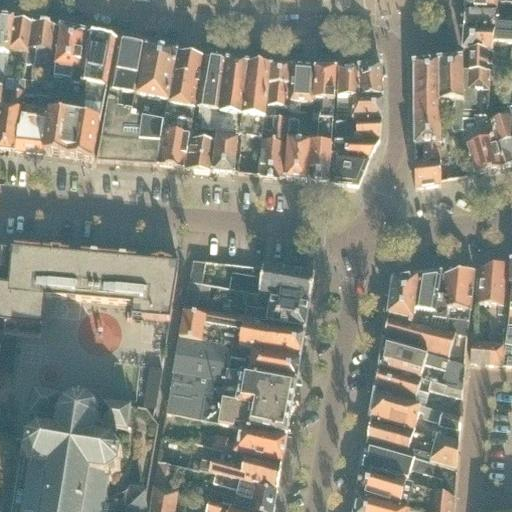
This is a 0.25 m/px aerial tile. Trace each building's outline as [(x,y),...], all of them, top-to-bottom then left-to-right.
[(511,8),(511,0),(466,0),(466,12),(497,14),(496,27),(511,27),(511,18),(504,18),(505,8),(511,8)] [(497,14),(466,12),(465,33),(495,34),(496,27),(497,14)] [(12,43),(15,22),(0,20),(0,80),(6,82),(9,58),(10,53),(12,43)] [(32,26),(15,22),(12,43),(10,53),(27,55),(29,55),(32,26)] [(56,56),(59,31),(32,26),(29,55),(27,55),(25,67),(34,68),(36,53),(56,56)] [(463,54),(470,53),(470,54),(493,55),(494,48),(511,48),(511,27),(496,27),(495,34),(465,33),(463,54)] [(81,67),(86,38),(61,32),(55,70),(56,71),(55,80),(62,81),(59,99),(52,98),(49,116),(85,122),(88,102),(86,102),(88,88),(82,87),(84,68),(81,67)] [(100,125),(116,44),(89,38),(84,68),(82,87),(88,88),(86,102),(88,102),(85,122),(100,125)] [(119,105),(119,111),(134,113),(137,99),(138,99),(146,50),(120,45),(108,103),(119,105)] [(178,56),(146,50),(138,99),(137,99),(134,113),(133,119),(164,124),(164,120),(167,107),(178,56)] [(470,54),(470,73),(470,75),(487,76),(487,56),(493,56),(493,55),(470,54)] [(196,112),(204,61),(178,56),(167,107),(188,111),(186,120),(193,121),(195,112),(196,112)] [(226,65),(207,62),(198,113),(206,114),(219,116),(226,65)] [(464,106),(462,73),(462,63),(438,65),(439,65),(438,97),(439,106),(441,106),(455,106),(455,109),(453,110),(453,136),(462,135),(463,122),(463,114),(464,106)] [(249,68),(226,65),(219,116),(206,114),(203,133),(218,136),(240,138),(242,120),(243,120),(249,68)] [(441,165),(441,150),(442,150),(441,106),(439,106),(438,97),(439,65),(422,67),(422,91),(414,91),(415,149),(423,149),(423,166),(441,165)] [(243,120),(265,122),(267,110),(270,70),(249,68),(243,120)] [(290,72),(270,70),(267,110),(288,111),(290,72)] [(378,70),(360,72),(361,101),(382,101),(381,73),(378,70)] [(316,74),(293,72),(290,116),(300,117),(301,109),(314,110),(316,74)] [(360,72),(339,74),(339,103),(361,103),(361,101),(360,72)] [(470,73),(462,73),(464,106),(463,114),(476,114),(476,94),(490,94),(492,76),(487,76),(470,75),(470,73)] [(333,126),(336,74),(316,74),(314,110),(313,124),(320,125),(333,126)] [(0,115),(0,152),(16,154),(21,109),(23,110),(26,85),(20,84),(19,95),(11,94),(10,111),(1,110),(0,115)] [(26,85),(25,99),(36,100),(37,86),(26,85)] [(43,157),(49,116),(52,98),(50,98),(48,113),(23,110),(21,109),(16,154),(43,157)] [(338,112),(352,113),(352,123),(356,123),(382,123),(382,101),(361,101),(361,103),(339,103),(338,104),(338,112)] [(108,103),(97,165),(157,169),(160,148),(164,124),(133,119),(134,113),(119,111),(119,105),(108,103)] [(206,114),(198,113),(194,132),(203,133),(206,114)] [(68,161),(93,166),(100,125),(85,122),(49,116),(43,157),(44,157),(43,157),(68,161)] [(503,171),(511,168),(511,125),(510,119),(489,126),(503,171)] [(184,172),(192,129),(193,125),(181,123),(164,120),(164,124),(160,148),(157,169),(184,172)] [(468,148),(477,177),(503,171),(489,126),(488,121),(475,122),(482,144),(468,148)] [(260,180),(282,182),(286,148),(287,123),(274,122),(271,146),(263,145),(261,163),(260,179),(260,180)] [(380,144),(382,123),(356,123),(357,139),(357,144),(380,144)] [(309,185),(329,187),(333,126),(320,125),(318,141),(308,140),(308,146),(312,147),(309,185)] [(286,183),(309,185),(312,147),(308,146),(298,146),(299,127),(289,126),(286,183)] [(369,165),(380,144),(357,144),(357,139),(347,140),(346,128),(337,129),(335,160),(339,161),(339,162),(369,165)] [(212,175),(234,177),(238,143),(217,140),(216,145),(212,175)] [(192,143),(187,173),(212,175),(216,145),(192,143)] [(334,170),(332,188),(358,191),(369,165),(339,162),(339,166),(337,166),(337,170),(334,170)] [(416,193),(441,190),(441,165),(423,166),(415,166),(416,193)] [(171,324),(178,271),(0,251),(0,378),(14,380),(18,340),(42,343),(46,301),(133,309),(131,326),(132,326),(133,321),(171,324)] [(202,289),(206,267),(193,265),(189,287),(202,289)] [(505,349),(502,370),(511,370),(511,265),(511,266),(509,287),(511,287),(511,297),(511,310),(509,321),(505,349)] [(507,287),(508,267),(480,273),(480,274),(476,307),(500,310),(498,319),(509,321),(511,310),(505,310),(506,287),(507,287)] [(271,299),(310,305),(311,305),(315,279),(263,270),(263,272),(261,283),(233,279),(230,295),(260,299),(260,298),(271,300),(271,299)] [(441,301),(438,324),(446,325),(446,324),(450,324),(469,327),(474,275),(474,274),(445,278),(440,301),(441,301)] [(441,279),(420,281),(414,326),(414,328),(448,336),(450,324),(446,324),(446,325),(438,324),(441,301),(440,301),(438,301),(441,279)] [(420,281),(394,285),(389,319),(414,326),(420,281)] [(202,289),(189,287),(185,312),(198,314),(202,289)] [(305,331),(310,305),(271,299),(271,300),(268,315),(247,311),(245,321),(263,324),(305,331)] [(262,332),(263,324),(245,321),(205,314),(204,321),(184,317),(180,342),(202,346),(219,349),(219,347),(225,348),(224,349),(232,351),(265,356),(282,358),(300,361),(304,336),(293,336),(273,334),(262,332)] [(414,328),(414,326),(389,319),(385,345),(429,357),(428,359),(465,370),(469,327),(450,324),(448,336),(414,328)] [(287,439),(296,387),(249,379),(228,375),(230,362),(232,354),(179,344),(169,408),(168,409),(166,419),(234,433),(235,428),(287,439)] [(462,403),(463,395),(465,370),(428,359),(429,357),(385,345),(376,396),(415,408),(419,395),(428,398),(429,395),(445,400),(462,403)] [(471,367),(502,370),(505,349),(473,345),(471,367)] [(296,387),(300,361),(282,358),(265,356),(232,351),(232,354),(230,362),(245,365),(246,362),(251,363),(249,379),(296,387)] [(34,392),(29,418),(26,443),(24,457),(30,466),(22,511),(106,511),(112,480),(111,480),(120,473),(122,458),(113,446),(115,432),(129,435),(132,409),(103,405),(102,409),(101,424),(98,424),(98,416),(92,409),(88,406),(75,404),(65,409),(60,418),(58,417),(59,409),(61,397),(34,392)] [(449,445),(459,448),(460,434),(461,421),(443,416),(443,418),(421,412),(421,410),(418,409),(415,408),(376,396),(371,424),(414,435),(419,417),(424,418),(422,424),(453,433),(449,445)] [(457,474),(459,448),(449,445),(437,442),(432,459),(409,453),(414,435),(371,424),(367,449),(457,474)] [(216,439),(215,439),(212,453),(282,468),(287,442),(240,432),(236,447),(229,446),(230,442),(216,439)] [(434,494),(432,511),(453,511),(455,500),(457,474),(367,449),(363,475),(408,487),(412,476),(441,484),(438,495),(434,494)] [(225,458),(222,468),(213,466),(213,467),(203,464),(200,474),(210,477),(210,478),(217,480),(277,495),(282,472),(246,464),(225,458)] [(154,491),(168,494),(172,469),(158,467),(154,491)] [(430,511),(432,511),(434,494),(408,487),(363,475),(359,498),(398,509),(398,507),(404,508),(406,502),(420,506),(420,507),(431,510),(430,511)] [(274,511),(277,496),(277,495),(217,480),(215,489),(239,496),(234,511),(274,511)] [(129,490),(120,511),(146,511),(145,498),(148,495),(129,490)] [(168,494),(154,491),(150,511),(177,511),(180,496),(168,494)] [(398,511),(358,501),(356,511),(398,511)]
